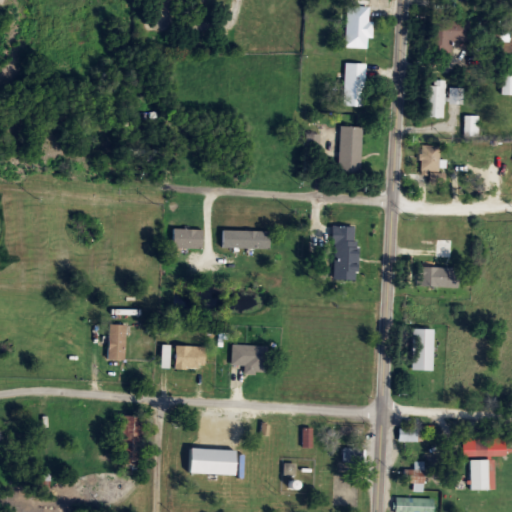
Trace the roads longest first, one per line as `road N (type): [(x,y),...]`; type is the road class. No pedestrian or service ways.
road 1 (residential): [(383,409),(35,387),(0,392)]
road 2 (secondary): [(390,301),(407,0)]
road 3 (residential): [(396,196),(145,187)]
road 4 (secondary): [(377,511),(390,301)]
road 5 (residential): [(511,411),(383,409)]
